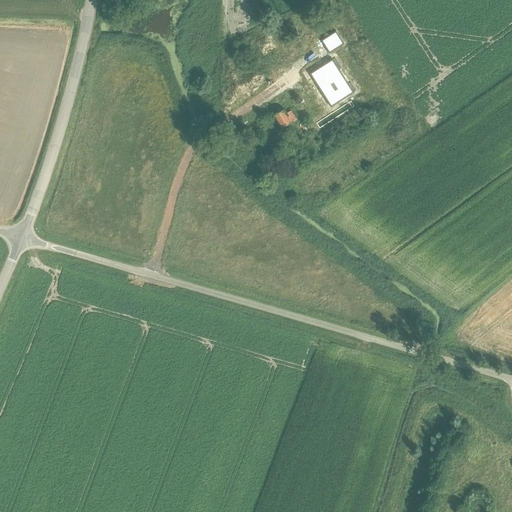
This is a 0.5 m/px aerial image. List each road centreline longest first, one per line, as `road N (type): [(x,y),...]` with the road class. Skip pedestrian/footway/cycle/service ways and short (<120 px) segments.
road 1 (unclassified): [(511,379),(21,238)]
road 2 (tertiary): [(21,238),(58,134),(91,0)]
